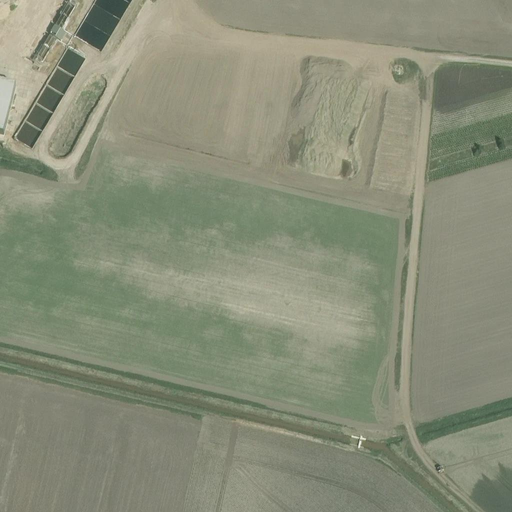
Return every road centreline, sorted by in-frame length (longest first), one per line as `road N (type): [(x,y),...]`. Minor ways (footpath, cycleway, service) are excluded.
road 1 (track): [(432,57),(408,403),(427,463),(476,511)]
road 2 (track): [(415,431),(370,438),(0,350)]
road 3 (track): [(432,57),(193,35),(173,23),(171,0)]
